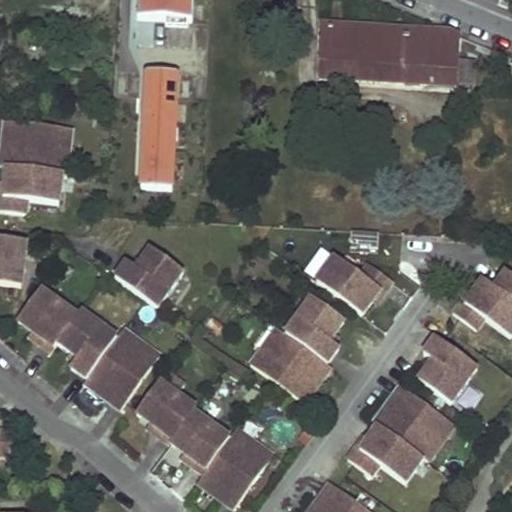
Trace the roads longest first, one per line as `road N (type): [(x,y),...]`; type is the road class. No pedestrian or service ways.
road 1 (residential): [(271,511),(402,336),(449,255)]
road 2 (residential): [(162,511),(0,378)]
